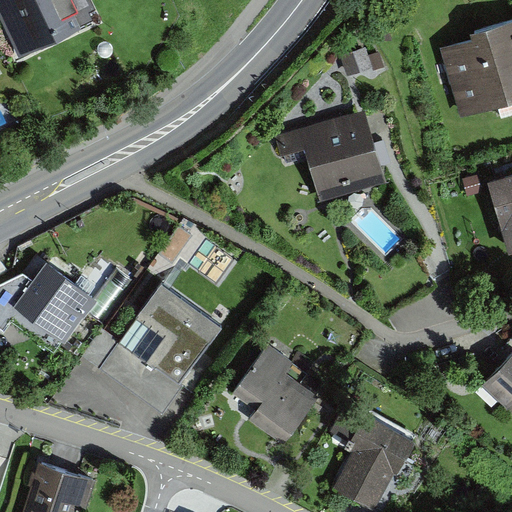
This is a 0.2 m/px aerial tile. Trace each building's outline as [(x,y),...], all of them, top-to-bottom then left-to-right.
[(0,0),(0,16),(19,56),(93,22),(90,14),(97,11),(91,0),(0,0)] [(511,14),(469,29),(472,37),(439,47),(461,115),(492,105),(498,121),(511,116),(511,14)] [(336,70),(343,92),(368,84),(361,62),(336,70)] [(375,109),(284,133),(290,156),(315,149),(328,201),(395,184),(375,109)] [(511,239),(511,177),(493,183),(510,240),(511,239)] [(462,212),(479,208),(474,190),(457,195),(462,212)] [(54,354),(95,301),(47,265),(33,283),(23,275),(0,288),(0,329),(2,331),(10,321),(54,354)] [(184,382),(213,340),(181,318),(193,300),(167,282),(132,331),(155,347),(148,358),(184,382)] [(255,422),(287,443),(322,389),(307,379),(311,372),(269,345),(235,397),(261,413),(255,422)] [(511,357),(487,383),(511,407),(511,357)] [(362,438),(345,472),(385,493),(403,457),(411,461),(429,428),(372,399),(354,434),(362,438)] [(79,511),(82,505),(90,507),(100,478),(40,457),(31,482),(37,484),(27,511),(79,511)] [(467,480),(447,492),(458,510),(478,498),(467,480)]
